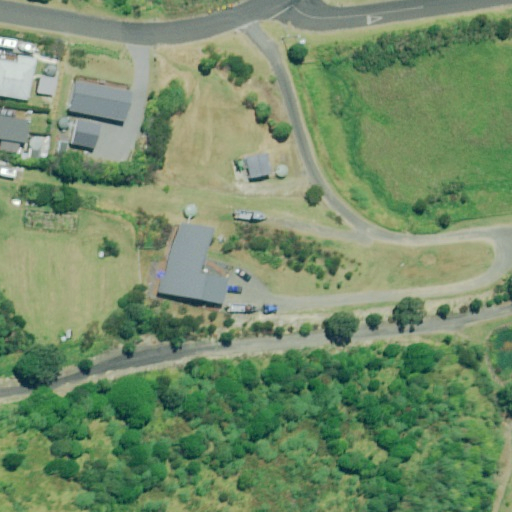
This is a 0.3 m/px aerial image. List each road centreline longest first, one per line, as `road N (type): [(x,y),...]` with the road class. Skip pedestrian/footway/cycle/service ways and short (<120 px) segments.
road 1 (residential): [(8,0),(127,22),(193,21),(256,0)]
road 2 (residential): [(411,0),(332,11),(303,10),(289,0)]
